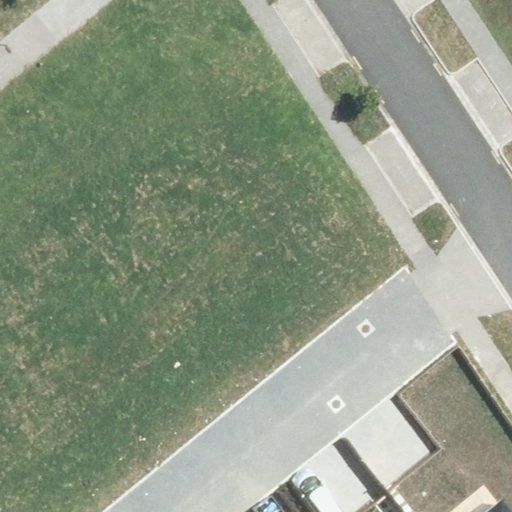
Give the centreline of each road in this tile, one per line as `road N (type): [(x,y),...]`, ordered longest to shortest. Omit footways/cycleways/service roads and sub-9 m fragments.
road 1 (residential): [(176,511),(504,241)]
road 2 (residential): [(352,0),(504,241)]
